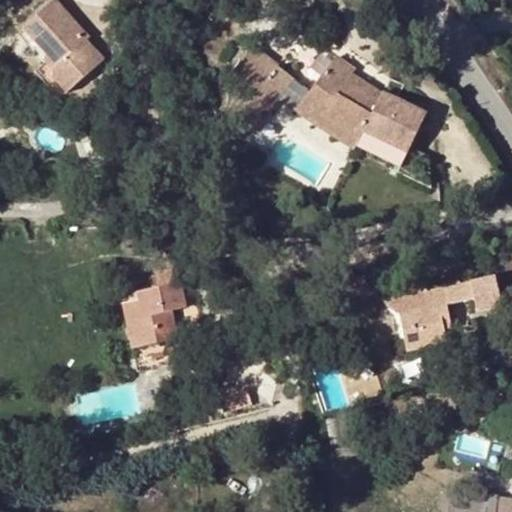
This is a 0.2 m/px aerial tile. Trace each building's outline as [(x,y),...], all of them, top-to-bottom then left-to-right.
[(45,66),(60,82),(94,49),(76,30),(68,21),(71,18),(54,0),(32,0),(14,17),(37,42),(37,50),(45,59),(45,66)] [(76,30),(79,26),(71,18),(68,21),(76,30)] [(295,80),(252,48),(233,73),(247,84),(258,91),(276,105),(295,80)] [(26,61),(53,88),(60,82),(45,66),(45,59),(37,50),(26,61)] [(379,99),(348,81),(351,76),(355,70),(336,57),(303,102),(324,118),(360,139),(364,131),(408,153),(427,115),(382,92),(379,99)] [(348,81),(379,99),(382,92),(351,76),(348,81)] [(247,84),(229,110),(240,118),(258,91),(247,84)] [(258,91),(240,118),(257,131),(276,105),(258,91)] [(296,111),(327,134),(355,149),(360,139),(324,118),(303,102),(296,111)] [(355,149),(400,171),(408,153),(364,131),(360,139),(355,149)] [(442,321),(450,319),(443,288),(423,292),(418,270),(375,279),(391,299),(396,298),(408,354),(425,350),(448,345),(445,330),(442,321)] [(138,303),(122,306),(137,370),(179,361),(174,339),(189,336),(175,271),(154,275),(158,291),(136,295),(138,303)] [(342,302),(371,290),(364,275),(355,280),(354,277),(334,286),(342,302)] [(445,330),(452,328),(450,319),(442,321),(445,330)] [(426,355),(449,349),(448,345),(425,350),(426,355)] [(365,451),(359,412),(340,415),(345,453),(365,451)] [(393,430),(410,428),(409,416),(392,417),(393,430)] [(340,443),(337,419),(327,420),(330,444),(340,443)] [(511,511),(511,497),(448,489),(444,511),(511,511)]
